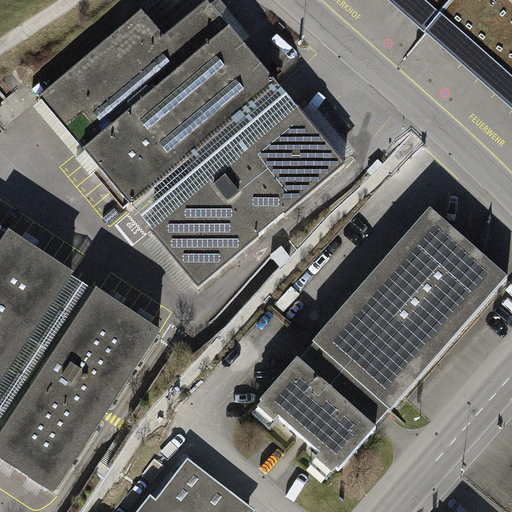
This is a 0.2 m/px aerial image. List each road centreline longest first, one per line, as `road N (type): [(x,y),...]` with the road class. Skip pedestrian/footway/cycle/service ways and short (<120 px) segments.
road 1 (residential): [(294,0),(511,200)]
road 2 (residential): [(390,511),(511,375)]
